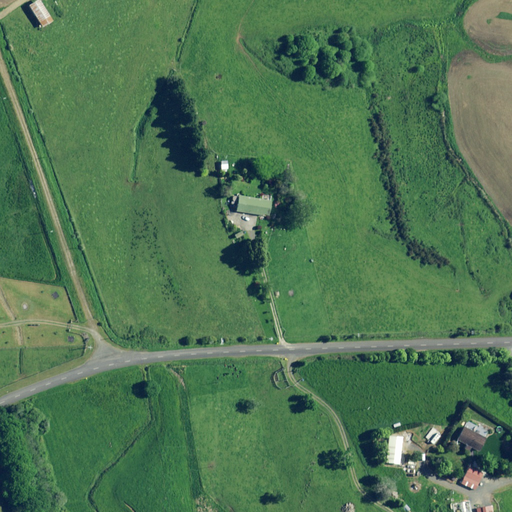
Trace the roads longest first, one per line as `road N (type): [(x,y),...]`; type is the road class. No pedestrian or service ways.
road 1 (unclassified): [(0,403),(106,364),(174,355),(511,344)]
road 2 (track): [(106,364),(0,62)]
